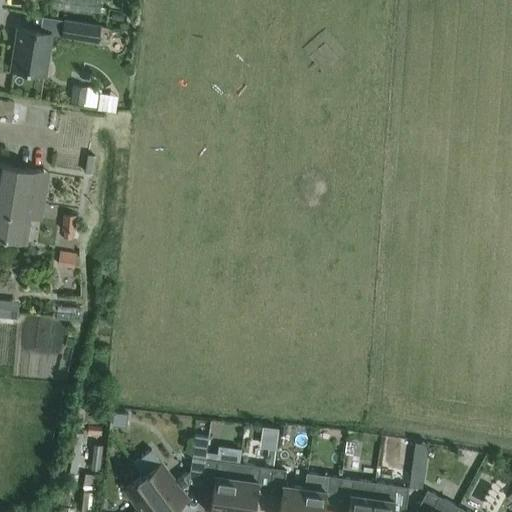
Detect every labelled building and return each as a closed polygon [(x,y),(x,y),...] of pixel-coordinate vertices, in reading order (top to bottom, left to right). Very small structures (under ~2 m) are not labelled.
[(100,25),(64,19),(61,36),(97,41),(100,25)] [(44,74),(47,59),(51,33),(17,27),(11,69),(44,74)] [(101,89),(86,86),(74,84),(71,100),(98,105),(101,89)] [(31,118),(69,120),(70,93),(32,91),(31,118)] [(0,162),(0,236),(3,237),(25,241),(30,210),(37,169),(15,165),(0,162)] [(74,231),(75,215),(63,214),(61,230),(63,230),(63,237),(71,238),(72,231),(74,231)] [(76,250),(61,248),(59,263),(74,265),(76,250)] [(0,297),(0,314),(9,316),(11,299),(0,297)] [(113,410),(111,424),(127,426),(128,412),(113,410)] [(75,472),(83,431),(74,429),(58,511),(73,511),(75,507),(67,505),(70,488),(73,489),(74,486),(75,487),(78,473),(75,472)] [(103,455),(112,456),(114,436),(105,435),(103,455)] [(151,449),(133,462),(142,475),(151,487),(170,511),(188,498),(180,488),(189,481),(202,483),(205,457),(204,457),(192,455),(190,468),(175,479),(161,460),(160,461),(151,449)] [(424,467),(435,468),(436,449),(425,449),(424,467)] [(205,457),(202,483),(213,485),(208,511),(231,511),(238,462),(205,457)] [(421,470),(423,459),(412,458),(411,468),(421,470)] [(238,462),(231,511),(253,511),(257,491),(269,492),(272,467),(268,466),(238,462)] [(96,464),(96,478),(109,478),(109,464),(96,464)] [(272,467),(269,492),(281,494),(278,511),(300,511),(306,472),(306,471),(304,486),(284,484),(286,469),(272,467)] [(410,471),(408,486),(420,487),(422,472),(410,471)] [(306,472),(300,511),(323,511),(325,500),(337,502),(340,476),(306,472)] [(169,511),(170,511),(151,487),(142,475),(122,489),(137,509),(132,511),(169,511)] [(340,476),(337,502),(349,504),(347,511),(369,511),(374,481),(340,476)] [(374,481),(369,511),(392,511),(393,510),(405,511),(408,486),(374,481)] [(453,511),(457,505),(427,488),(414,511),(415,511),(453,511)]
